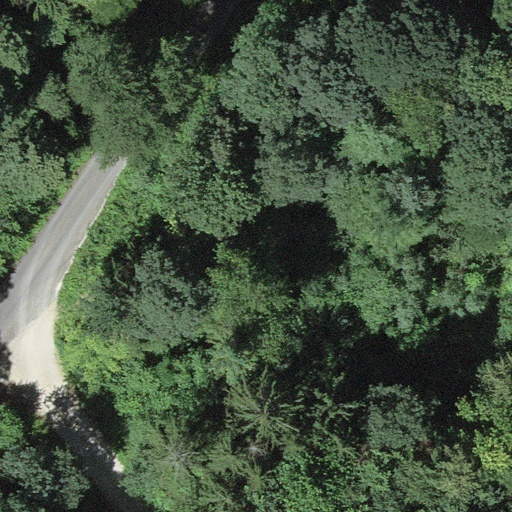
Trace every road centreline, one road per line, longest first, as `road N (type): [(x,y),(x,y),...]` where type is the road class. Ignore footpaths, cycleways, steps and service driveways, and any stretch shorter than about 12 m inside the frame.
road 1 (track): [(0,301),(224,0)]
road 2 (track): [(0,332),(142,511)]
